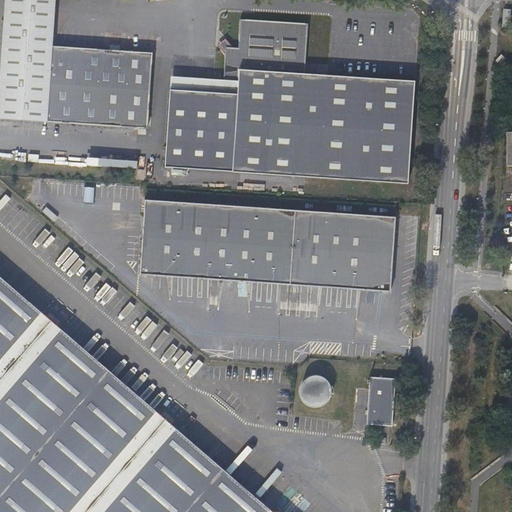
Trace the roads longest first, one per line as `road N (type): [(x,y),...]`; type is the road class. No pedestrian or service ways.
road 1 (unclassified): [(428,511),(465,0)]
road 2 (unknown): [(171,0),(150,139),(12,138)]
road 3 (unknown): [(346,43),(340,18),(311,2),(215,0)]
